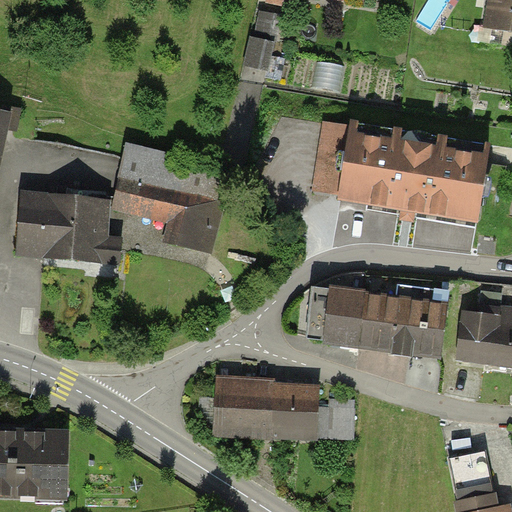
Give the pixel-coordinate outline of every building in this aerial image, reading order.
[(511,0),(475,0),(472,28),(511,33),(511,0)] [(254,12),(254,68),(275,68),(275,12),(254,12)] [(0,155),(11,109),(0,106),(0,155)] [(484,152),(327,123),(313,200),(470,229),(484,152)] [(217,203),(112,179),(110,201),(109,211),(167,226),(163,244),(206,253),(217,203)] [(110,201),(9,194),(5,259),(106,266),(109,211),(110,201)] [(446,308),(333,293),(326,342),(439,357),(446,308)] [(511,366),(511,312),(467,308),(460,360),(511,366)] [(315,389),(220,384),(217,435),(312,439),(315,389)] [(68,439),(0,434),(0,499),(64,503),(68,439)] [(481,453),(445,461),(455,511),(477,511),(493,509),(481,453)]
